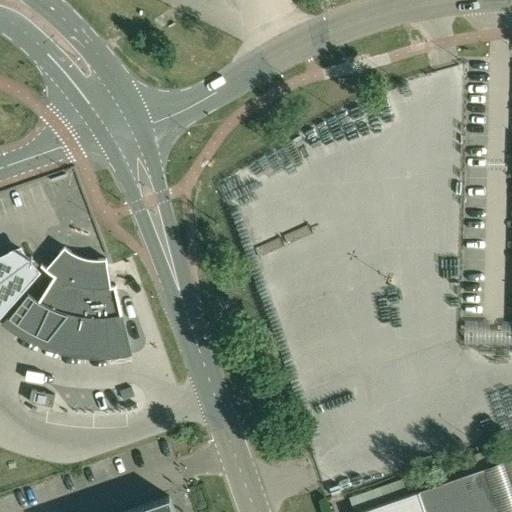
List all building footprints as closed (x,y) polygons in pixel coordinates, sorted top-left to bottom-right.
[(511,324),(490,324),(464,323),(430,228),(272,283),(326,437),(421,403),(433,438),(511,410),(511,324)] [(0,309),(40,263),(26,245),(21,238),(0,247),(0,309)] [(40,303),(25,330),(30,333),(35,335),(40,337),(46,340),(53,342),(58,344),(64,346),(73,348),(80,349),(85,349),(92,350),(100,350),(111,349),(108,314),(111,314),(115,314),(122,314),(115,286),(116,286),(116,285),(111,286),(110,284),(107,265),(106,258),(103,258),(99,259),(95,258),(92,258),(88,258),(84,257),(81,256),(77,254),(74,253),(71,251),(67,249),(64,246),(46,268),(42,264),(41,264),(55,276),(42,299),(40,303)] [(5,315),(25,330),(40,303),(42,299),(28,289),(5,315)] [(108,314),(111,349),(129,346),(122,314),(115,314),(111,314),(108,314)] [(16,406),(27,412),(37,390),(26,385),(16,406)] [(501,511),(485,467),(418,490),(425,511),(501,511)] [(425,511),(418,490),(356,511),(425,511)] [(174,511),(169,495),(120,511),(174,511)]
